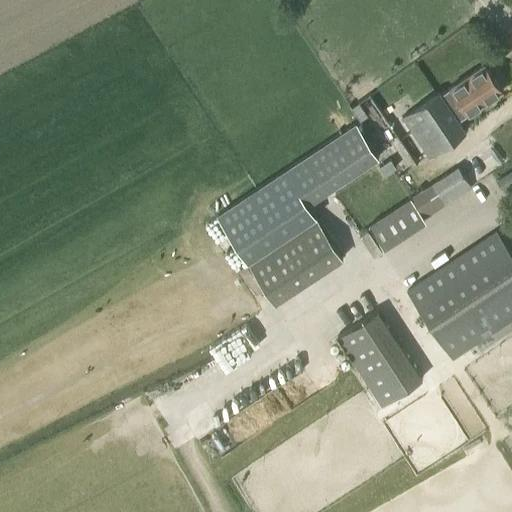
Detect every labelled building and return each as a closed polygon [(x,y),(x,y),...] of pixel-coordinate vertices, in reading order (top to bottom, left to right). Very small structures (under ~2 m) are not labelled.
[(456,85),(441,95),(438,91),(402,118),(429,156),(466,131),(453,112),(462,106),(468,114),(503,90),(485,65),(456,85)] [(359,102),(351,107),(359,120),(360,121),(368,116),(359,102)] [(355,123),(288,168),(311,202),(378,157),(355,123)] [(385,175),(396,168),(390,159),(379,167),(385,175)] [(458,166),(410,198),(424,219),(472,187),(458,166)] [(216,216),(247,263),(316,218),(307,204),(311,202),(288,168),(216,216)] [(424,219),(410,198),(368,226),(382,247),(424,219)] [(274,303),(342,258),(316,218),(247,263),(274,303)] [(511,254),(496,230),(406,290),(452,359),(511,319),(511,254)] [(378,311),(337,337),(382,405),(423,377),(378,311)]
